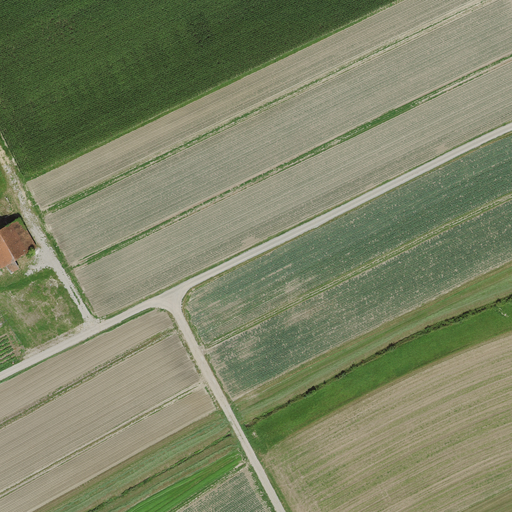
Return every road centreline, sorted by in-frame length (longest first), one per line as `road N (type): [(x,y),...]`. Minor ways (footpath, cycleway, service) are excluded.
road 1 (track): [(511,128),(0,376)]
road 2 (track): [(281,511),(169,295)]
